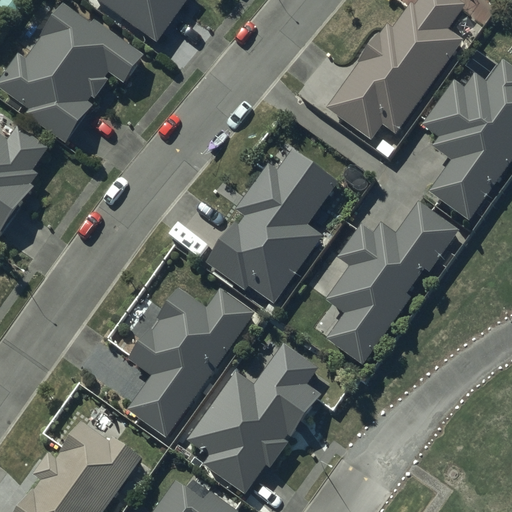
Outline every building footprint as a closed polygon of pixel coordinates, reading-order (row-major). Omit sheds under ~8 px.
[(91,0),(159,49),(194,0),(91,0)] [(382,40),(360,71),(361,72),(329,116),(373,148),(384,132),(397,141),(465,47),(466,48),(482,26),(466,14),(468,12),(451,0),(426,0),(416,14),(412,11),(394,35),(390,32),(383,41),(382,40)] [(20,60),(0,89),(0,94),(31,116),(27,122),(68,150),(94,113),(90,110),(94,104),(97,106),(110,88),(106,85),(110,80),(127,91),(146,63),(97,29),(94,33),(65,13),(29,66),(20,60)] [(440,145),(434,153),(454,168),(431,199),(471,227),(511,169),(511,72),(505,67),(490,89),(477,80),(466,95),(456,88),(424,133),(440,145)] [(0,141),(0,244),(36,194),(33,192),(40,182),(35,178),(50,156),(20,134),(10,149),(0,141)] [(250,293),(275,311),(324,243),(309,233),(341,189),(295,155),(279,177),(270,171),(238,217),(247,223),(241,232),(238,229),(208,271),(247,298),(250,293)] [(351,274),(327,307),(347,321),(329,346),(365,373),(413,307),(408,304),(428,277),(431,280),(462,239),(422,210),(399,241),(383,230),(376,240),(364,231),(339,265),(351,274)] [(153,384),(129,417),(168,445),(260,320),(224,293),(208,315),(181,296),(158,326),(161,328),(154,338),(153,337),(130,367),(153,384)] [(210,463),(204,472),(248,503),(269,473),(272,476),(324,402),(320,399),(330,384),(268,340),(240,379),(237,378),(188,447),(210,463)] [(109,511),(143,467),(114,446),(111,449),(84,429),(63,459),(64,460),(59,467),(50,460),(34,481),(44,488),(26,511),(109,511)] [(228,511),(213,501),(206,510),(176,488),(159,511),(228,511)]
